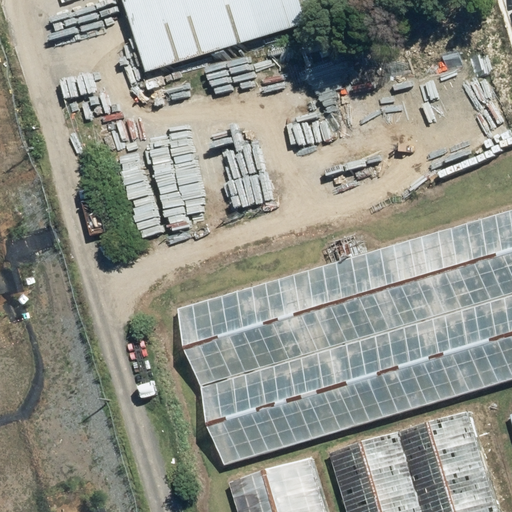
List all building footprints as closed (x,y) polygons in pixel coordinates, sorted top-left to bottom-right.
[(130,0),(153,71),(386,0),(130,0)] [(511,209),(181,306),(204,385),(511,295),(511,209)] [(511,383),(511,295),(204,385),(228,466),(511,383)] [(506,511),(477,411),(401,433),(423,511),(506,511)] [(423,511),(401,433),(332,453),(349,511),(423,511)] [(324,511),(309,460),(229,483),(237,511),(324,511)]
